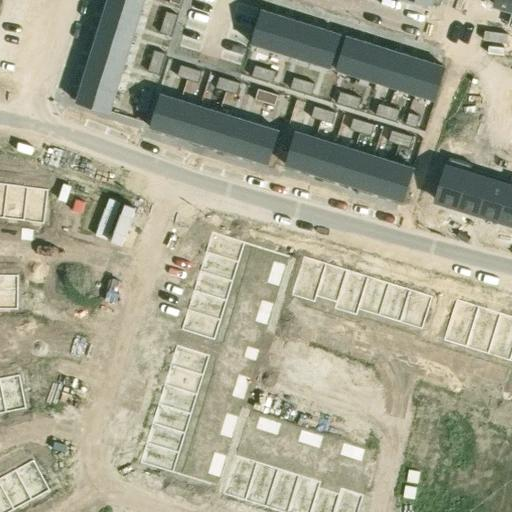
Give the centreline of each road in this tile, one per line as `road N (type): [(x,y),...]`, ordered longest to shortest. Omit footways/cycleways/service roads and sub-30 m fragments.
road 1 (residential): [(192,179),(95,485),(181,511)]
road 2 (residential): [(192,179),(511,263)]
road 3 (residential): [(334,0),(460,39),(472,0)]
road 4 (residential): [(32,120),(192,179)]
road 5 (residential): [(32,120),(70,0)]
